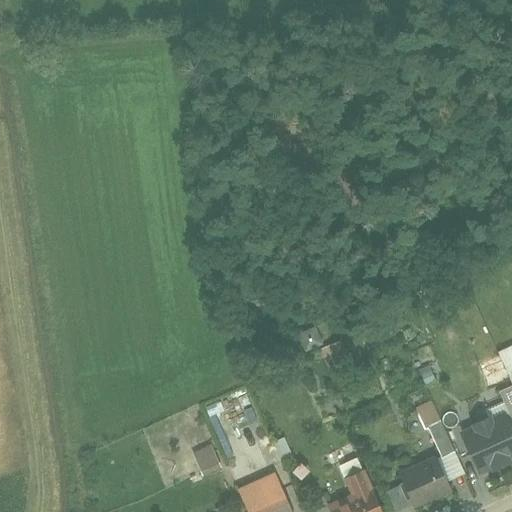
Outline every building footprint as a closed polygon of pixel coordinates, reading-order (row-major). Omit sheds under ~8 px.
[(314,327),(297,335),(305,354),(322,346),(314,327)] [(340,340),(319,350),(325,364),(347,354),(340,340)] [(511,385),(511,346),(497,354),(511,385)] [(384,373),(391,369),(386,358),(378,362),(384,373)] [(424,386),(435,381),(428,365),(417,370),(424,386)] [(511,424),(511,387),(498,394),(511,424)] [(457,432),(477,475),(511,458),(511,433),(502,411),(457,432)] [(440,458),(452,452),(438,423),(425,429),(440,458)] [(254,429),(263,449),(273,445),(264,425),(254,429)] [(268,471),(293,459),(284,439),(273,445),(263,449),(259,451),(268,471)] [(202,475),(222,468),(212,445),(193,452),(202,475)] [(440,458),(436,460),(448,483),(464,475),(452,452),(440,458)] [(434,456),(398,474),(415,509),(452,491),(448,483),(436,460),(434,456)] [(328,511),(380,511),(355,459),(336,468),(349,494),(325,506),(328,511)] [(291,511),(281,488),(244,506),(246,511),(291,511)]
